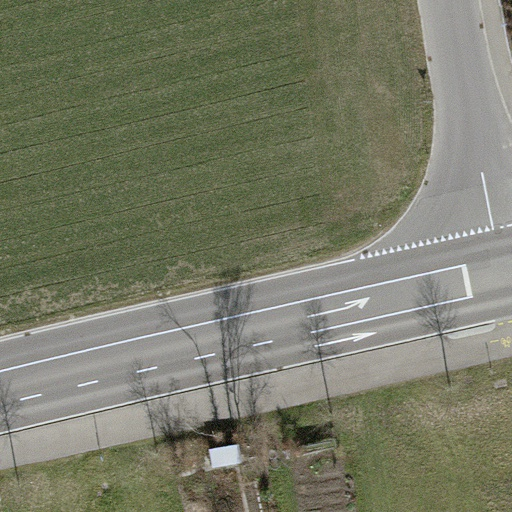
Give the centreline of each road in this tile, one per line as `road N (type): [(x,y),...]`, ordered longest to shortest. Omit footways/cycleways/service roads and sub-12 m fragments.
road 1 (secondary): [(505,272),(0,394)]
road 2 (residential): [(505,272),(456,0)]
